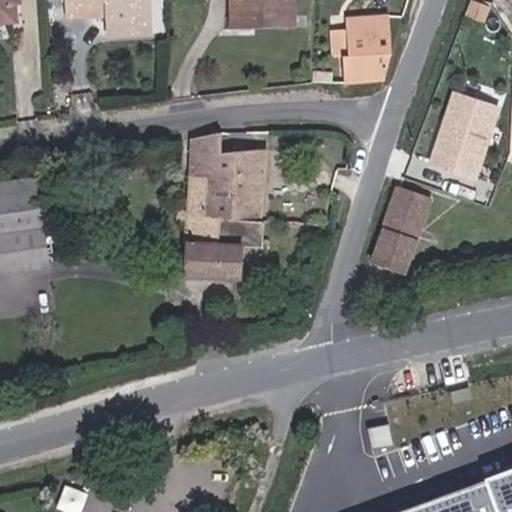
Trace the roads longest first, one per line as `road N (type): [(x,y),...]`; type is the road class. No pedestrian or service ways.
road 1 (residential): [(0,146),(331,106),(403,110)]
road 2 (residential): [(332,364),(0,450)]
road 3 (unclassified): [(332,364),(403,110)]
road 4 (residential): [(511,448),(324,511)]
road 5 (residential): [(358,358),(307,511)]
road 6 (residential): [(511,325),(358,358)]
